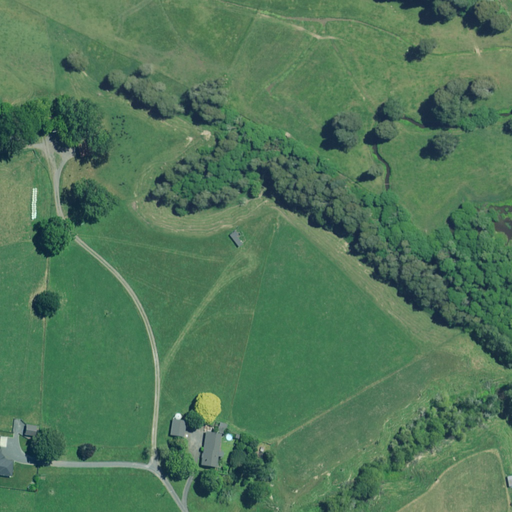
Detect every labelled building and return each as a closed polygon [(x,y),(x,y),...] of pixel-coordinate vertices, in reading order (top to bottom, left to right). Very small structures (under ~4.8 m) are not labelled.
[(181,414),(175,414),(175,420),(172,419),(171,435),(184,436),(185,421),(181,420),(181,414)] [(226,425),(220,423),(217,431),(222,434),(226,425)] [(36,427),(26,425),(25,436),(34,437),(36,427)] [(221,435),(205,432),(200,465),(215,468),(217,456),(222,457),(223,452),(218,451),(221,435)] [(12,461),(0,459),(0,446),(6,447),(7,437),(0,436),(0,475),(11,477),(12,461)]
